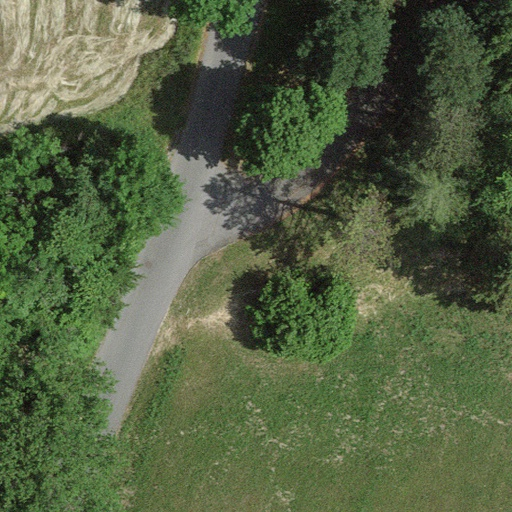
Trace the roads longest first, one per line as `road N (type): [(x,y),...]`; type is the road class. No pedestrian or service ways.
road 1 (unclassified): [(245,0),(134,354),(50,511)]
road 2 (unknown): [(189,186),(304,147),(372,91),(435,0)]
